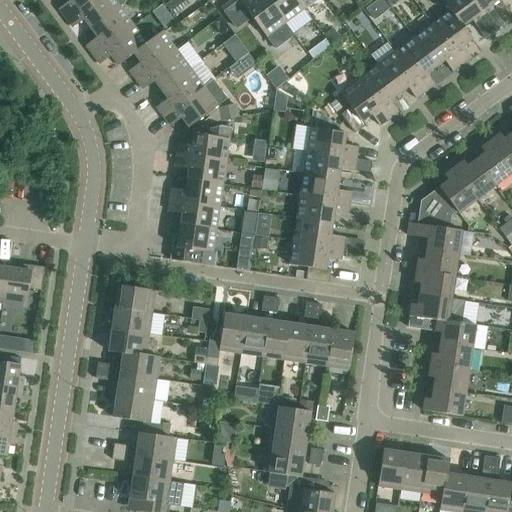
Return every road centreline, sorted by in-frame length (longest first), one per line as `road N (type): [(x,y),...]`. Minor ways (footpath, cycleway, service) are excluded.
road 1 (residential): [(511,82),(398,169),(382,299)]
road 2 (tertiary): [(45,511),(85,246)]
road 3 (residential): [(382,299),(146,263),(135,251)]
road 4 (residential): [(135,251),(141,140),(109,90),(77,112)]
road 5 (residential): [(511,444),(365,425)]
road 6 (tertiary): [(85,246),(93,156),(77,112)]
road 7 (tertiary): [(77,112),(0,10)]
road 8 (residential): [(382,299),(365,425)]
